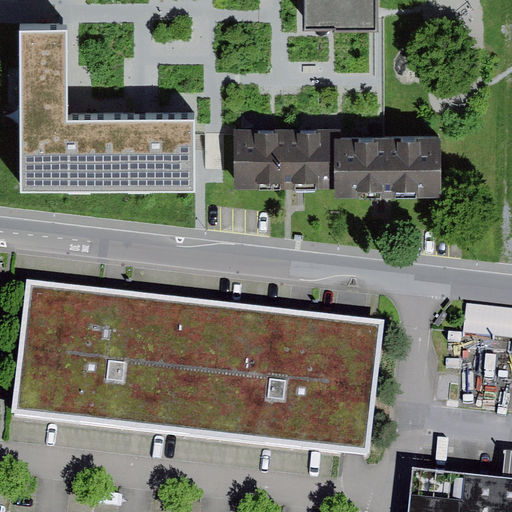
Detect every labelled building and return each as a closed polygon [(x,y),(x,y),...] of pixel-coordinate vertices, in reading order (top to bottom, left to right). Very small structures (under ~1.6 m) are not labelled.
[(306,0),(306,26),(336,26),(336,30),(377,30),(376,0),(306,0)] [(111,191),(110,120),(67,121),(67,31),(18,31),(20,192),(111,191)] [(196,120),(110,120),(111,191),(196,190),(196,120)] [(335,129),(234,129),(234,188),(288,188),(335,188),(335,137),(335,129)] [(208,132),(208,175),(224,175),(224,132),(208,132)] [(440,137),(335,137),(335,188),(334,197),(387,197),(441,197),(440,137)] [(356,457),(361,457),(376,327),(31,285),(15,416),(356,457)] [(511,309),(467,304),(464,333),(511,337),(511,309)] [(511,511),(511,478),(503,478),(412,469),(408,511),(511,511)]
